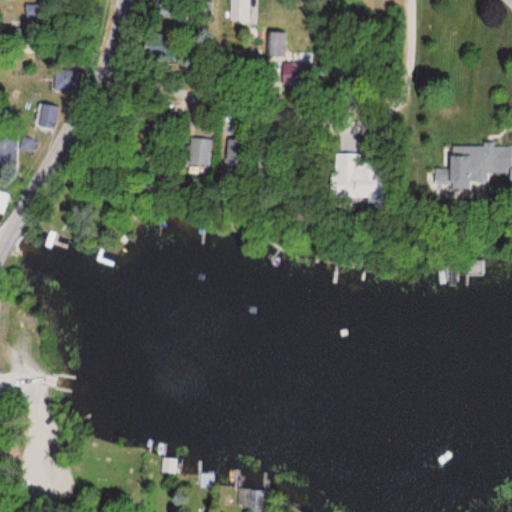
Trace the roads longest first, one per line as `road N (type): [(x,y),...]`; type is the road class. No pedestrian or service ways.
road 1 (residential): [(105,74),(352,123),(403,98),(412,0)]
road 2 (residential): [(22,212),(105,74),(128,0)]
